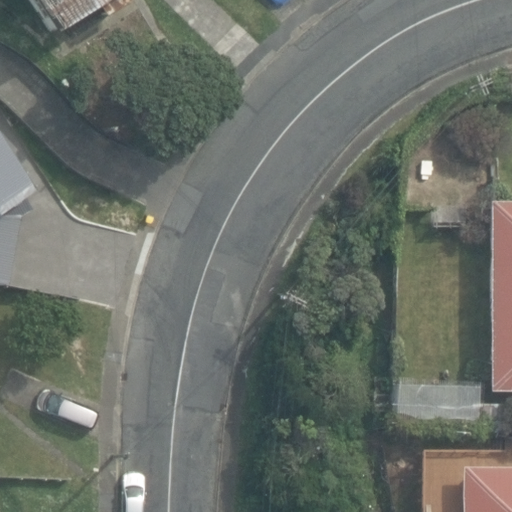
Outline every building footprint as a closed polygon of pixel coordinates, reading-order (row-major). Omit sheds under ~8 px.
[(21,0),(42,32),(91,0),(21,0)] [(0,206),(24,191),(0,152),(0,206)] [(484,390),(511,390),(511,202),(485,203),(484,390)] [(461,228),(462,207),(430,207),(430,228),(461,228)] [(475,381),(395,377),(393,425),(473,429),(475,381)] [(511,511),(511,465),(456,466),(456,511),(511,511)]
